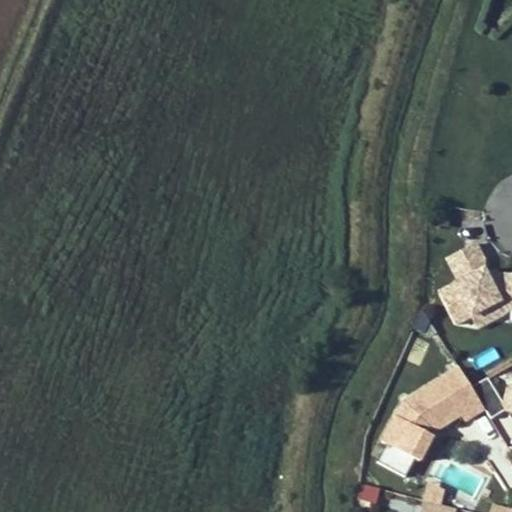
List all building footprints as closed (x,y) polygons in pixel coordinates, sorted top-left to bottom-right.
[(480,240),(448,257),(458,278),(439,290),(459,325),(471,323),(480,328),(497,319),(511,320),(511,271),(496,272),(480,240)] [(474,357),(479,368),(503,355),(497,344),(474,357)] [(467,420),(488,408),(461,363),(409,394),(399,405),(382,438),(424,459),(438,431),(441,428),(463,415),(467,420)] [(409,474),(418,457),(390,443),(381,460),(409,474)] [(430,480),(422,511),(457,511),(459,507),(445,503),(448,488),(430,480)] [(382,486),(362,481),(358,498),(367,500),(366,504),(373,506),(374,502),(378,503),(382,486)] [(511,511),(511,505),(495,502),(492,511),(511,511)]
